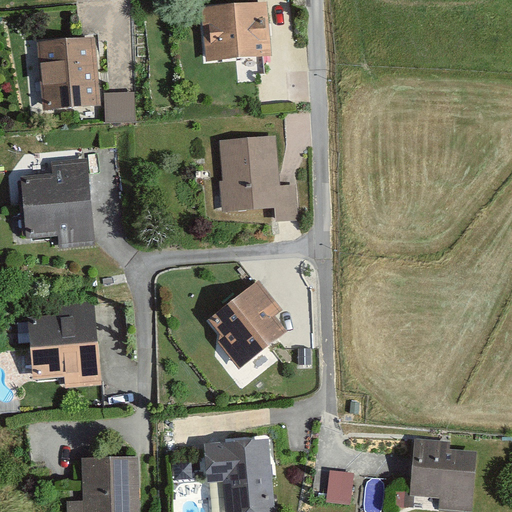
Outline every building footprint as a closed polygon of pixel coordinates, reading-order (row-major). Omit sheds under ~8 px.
[(263,3),(194,7),(198,59),(266,55),(263,3)] [(88,37),(28,39),(30,103),(90,101),(88,37)] [(129,89),(96,90),(97,122),(130,121),(129,89)] [(278,139),(215,141),(218,211),(273,209),(274,223),(297,223),(296,188),(280,188),(278,139)] [(88,240),(83,155),(46,158),(47,171),(11,173),(15,236),(49,233),(50,242),(88,240)] [(259,281),(207,321),(217,333),(215,343),(238,372),(286,334),(274,318),(283,311),(259,281)] [(61,317),(31,319),(35,378),(67,375),(68,385),(100,382),(94,304),(60,307),(61,317)] [(268,440),(206,446),(209,479),(226,477),(229,511),(257,511),(274,511),(268,440)] [(453,442),(414,440),(411,496),(442,498),(441,511),(474,511),(478,453),(452,452),(453,442)] [(132,511),(132,457),(73,458),(74,498),(58,498),(58,511),(132,511)] [(352,474),(329,473),(328,501),(351,502),(352,474)]
